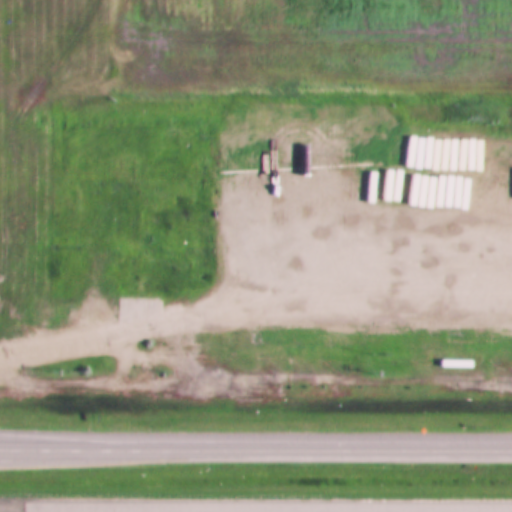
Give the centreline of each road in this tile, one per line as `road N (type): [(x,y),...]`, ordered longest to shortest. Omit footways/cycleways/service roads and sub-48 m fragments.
road 1 (trunk): [(511,447),(0,443)]
road 2 (trunk): [(0,511),(511,511)]
